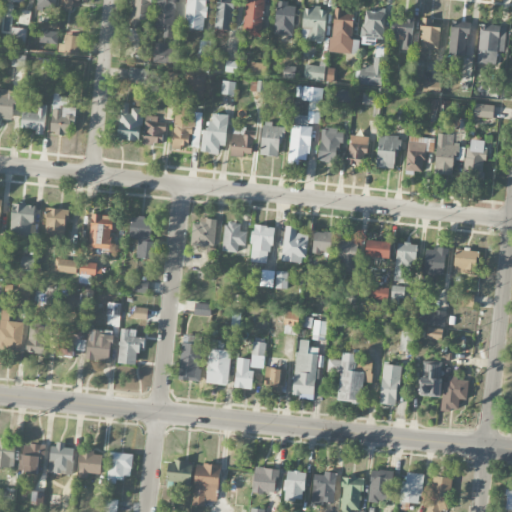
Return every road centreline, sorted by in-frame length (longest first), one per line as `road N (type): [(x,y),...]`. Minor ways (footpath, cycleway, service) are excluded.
road 1 (residential): [(511,221),(0,164)]
road 2 (tertiary): [(488,447),(0,393)]
road 3 (residential): [(147,511),(185,186)]
road 4 (residential): [(480,511),(511,221)]
road 5 (residential): [(93,175),(113,0)]
